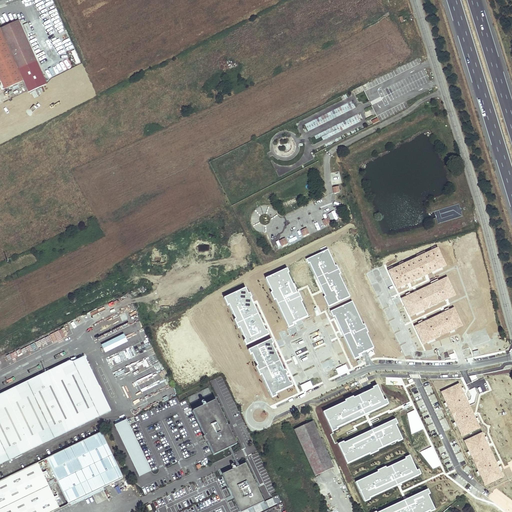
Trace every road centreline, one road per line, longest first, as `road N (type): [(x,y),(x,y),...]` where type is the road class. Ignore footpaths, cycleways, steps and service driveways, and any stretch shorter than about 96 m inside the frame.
road 1 (unclassified): [(415,0),(511,324)]
road 2 (residential): [(511,356),(455,368),(370,368),(270,413)]
road 3 (motorway): [(453,0),(511,193)]
road 4 (unknown): [(0,379),(84,342),(120,407)]
road 5 (motorway): [(511,122),(474,0)]
